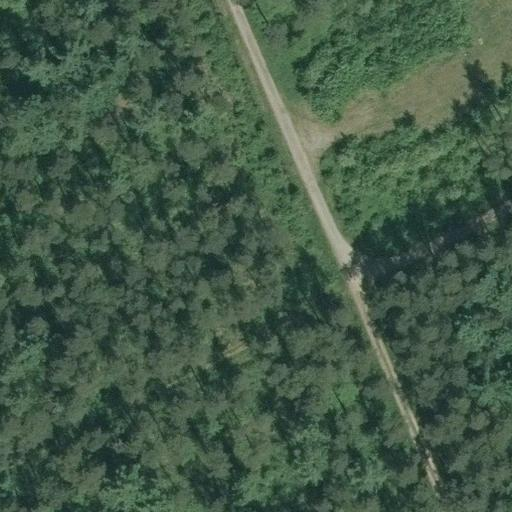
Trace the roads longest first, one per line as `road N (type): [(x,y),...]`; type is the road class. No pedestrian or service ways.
road 1 (track): [(227,0),(362,305)]
road 2 (track): [(451,511),(362,305)]
road 3 (track): [(362,305),(511,224)]
